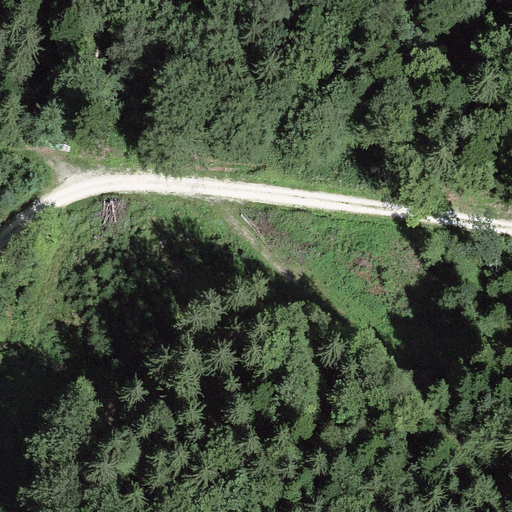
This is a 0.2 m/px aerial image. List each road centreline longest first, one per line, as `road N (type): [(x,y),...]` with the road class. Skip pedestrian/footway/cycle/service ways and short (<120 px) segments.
road 1 (track): [(511,232),(112,180),(46,200),(0,238)]
road 2 (track): [(192,187),(393,372),(501,511)]
